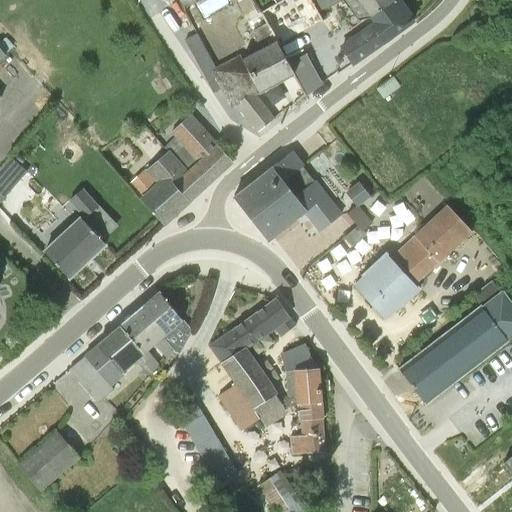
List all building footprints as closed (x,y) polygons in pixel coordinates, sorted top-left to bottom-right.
[(310,0),(273,0),(275,2),(259,10),(275,41),(279,47),(303,33),(323,22),(318,12),(310,0)] [(310,0),(318,12),(337,0),(343,0),(356,18),(366,16),(392,0),(310,0)] [(412,19),(399,0),(392,0),(366,16),(371,22),(363,29),(362,27),(356,32),(358,33),(338,46),(353,63),(412,19)] [(236,104),(257,132),(274,119),(255,97),(260,93),(242,59),(240,54),(216,67),(196,33),(184,40),(213,94),(220,88),(229,109),(236,104)] [(279,47),(275,41),(242,59),(260,93),(294,73),(304,95),(322,83),(306,55),(310,52),(309,43),(303,33),(279,47)] [(1,41),(0,41),(0,59),(14,47),(5,37),(1,41)] [(163,224),(233,161),(190,114),(170,132),(175,137),(164,146),(169,152),(145,170),(158,184),(141,199),(163,224)] [(304,213),(324,197),(319,188),(314,192),(285,156),(233,197),(267,241),(304,213)] [(10,157),(0,168),(0,198),(2,200),(26,172),(10,157)] [(358,181),(345,192),(356,206),(369,196),(358,181)] [(45,251),(70,278),(105,244),(101,239),(115,225),(80,188),(67,200),(82,216),(45,251)] [(324,197),(304,213),(318,231),(341,213),(327,195),(324,197)] [(363,276),(354,285),(384,318),(394,309),(395,310),(419,289),(415,284),(471,231),(446,204),(389,257),(385,253),(362,275),(363,276)] [(357,227),(343,238),(351,247),(365,235),(361,231),(371,223),(358,207),(356,208),(355,206),(346,214),(357,227)] [(479,306),(499,291),(496,288),(491,281),(471,296),(479,306)] [(499,291),(479,306),(398,369),(425,404),(511,337),(511,303),(501,289),(499,291)] [(143,307),(166,335),(164,338),(173,351),(179,354),(192,331),(159,292),(143,307)] [(250,347),(267,334),(274,329),(280,336),(295,325),(275,297),(208,346),(234,384),(217,396),(241,431),(258,418),(265,428),(284,412),(282,406),(275,395),(277,393),(246,349),(250,347)] [(143,307),(119,327),(143,354),(147,351),(154,345),(165,358),(173,351),(164,338),(166,335),(143,307)] [(119,327),(68,368),(97,404),(113,390),(111,387),(125,376),(123,374),(137,363),(147,376),(159,366),(147,351),(143,354),(119,327)] [(267,334),(250,347),(256,355),(273,343),(267,334)] [(304,345),(280,355),(285,371),(286,397),(295,396),(296,419),(299,419),(300,435),(289,436),(290,454),(324,451),(321,418),(322,418),(318,369),(310,357),(304,345)] [(194,400),(176,411),(218,483),(236,471),(194,400)] [(54,430),(17,461),(42,490),(79,459),(54,430)] [(273,511),(305,511),(299,502),(301,500),(280,470),(256,486),(273,511)]
